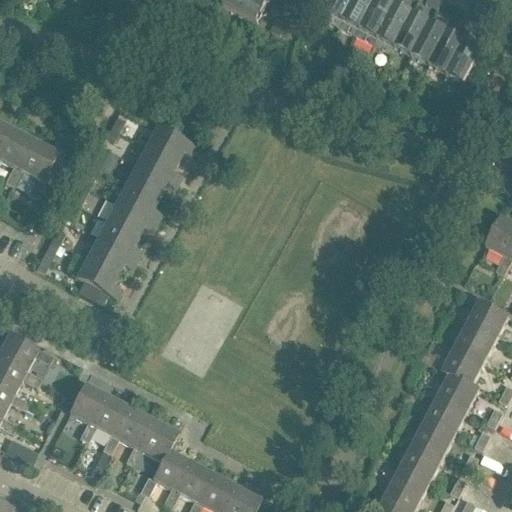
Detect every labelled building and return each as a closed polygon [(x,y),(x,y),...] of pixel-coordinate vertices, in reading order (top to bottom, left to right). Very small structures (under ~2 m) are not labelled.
[(245,0),(229,0),(229,1),(224,10),(258,29),(267,11),(247,1),(245,0)] [(245,0),(247,1),(267,11),(273,0),(245,0)] [(335,0),(327,17),(323,24),(340,33),(357,1),(356,0),(335,0)] [(356,0),(357,1),(340,33),(358,42),(378,1),(378,0),(356,0)] [(379,0),(378,0),(378,1),(358,42),(375,51),(396,8),(379,0)] [(433,0),(429,0),(429,1),(426,7),(437,13),(442,4),(433,0)] [(296,11),(287,6),(281,18),(290,22),(296,11)] [(396,8),(375,51),(392,59),(395,52),(396,52),(414,18),(396,8)] [(448,8),(444,16),(455,22),(460,14),(448,8)] [(464,16),(460,25),(473,31),(477,23),(464,16)] [(414,18),(396,52),(413,61),(431,26),(414,18)] [(277,24),(271,36),(280,40),(286,29),(277,24)] [(431,26),(413,61),(431,71),(449,36),(431,26)] [(494,32),(483,26),(478,34),(489,40),(494,32)] [(449,36),(431,71),(449,80),(466,45),(449,36)] [(466,45),(449,80),(466,88),(484,54),(466,45)] [(114,147),(124,125),(117,122),(106,143),(114,147)] [(0,154),(11,133),(0,126),(0,154)] [(197,152),(157,131),(147,150),(178,166),(183,156),(192,161),(197,152)] [(6,185),(0,195),(7,199),(11,191),(13,192),(22,175),(20,173),(35,145),(11,133),(0,154),(0,163),(13,170),(6,185)] [(22,175),(36,182),(28,197),(37,202),(46,185),(44,185),(58,158),(35,145),(20,173),(22,175)] [(178,166),(147,150),(137,168),(177,190),(182,182),(172,177),(178,166)] [(94,184),(105,163),(97,159),(86,180),(94,184)] [(177,190),(137,168),(127,187),(158,204),(164,193),(173,198),(177,190)] [(158,204),(127,187),(116,206),(157,228),(162,219),(153,214),(158,204)] [(67,217),(74,221),(85,200),(77,196),(67,217)] [(157,228),(116,206),(106,225),(138,242),(144,230),(153,235),(157,228)] [(487,252),(504,261),(496,275),(504,280),(511,264),(509,263),(511,258),(511,227),(502,223),(487,252)] [(138,242),(106,225),(96,244),(137,266),(142,257),(133,252),(138,242)] [(47,254),(55,258),(65,239),(58,235),(47,254)] [(137,266),(96,244),(86,263),(117,280),(123,269),(133,274),(137,266)] [(83,286),(77,297),(102,310),(108,299),(117,304),(122,294),(112,289),(117,280),(86,263),(76,282),(83,286)] [(468,329),(497,344),(509,322),(480,306),(468,329)] [(457,351),(447,346),(446,348),(484,369),(497,344),(468,329),(457,351)] [(36,355),(9,341),(0,357),(0,366),(25,379),(26,377),(34,362),(49,370),(53,362),(37,353),(36,355)] [(445,351),(454,355),(444,376),(479,395),(480,393),(473,390),(484,369),(446,348),(445,351)] [(421,367),(434,373),(439,362),(426,356),(421,367)] [(25,379),(0,366),(0,395),(12,402),(14,399),(21,385),(36,393),(41,385),(26,377),(25,379)] [(439,401),(429,397),(428,399),(466,419),(479,395),(444,376),(443,378),(450,381),(439,401)] [(69,418),(87,428),(79,443),(87,447),(95,432),(92,431),(108,402),(84,389),(69,418)] [(511,402),(511,393),(508,391),(499,407),(507,411),(511,402)] [(12,402),(0,395),(0,425),(0,426),(2,423),(10,408),(25,416),(29,407),(14,399),(12,402)] [(427,401),(437,406),(426,427),(454,442),(466,419),(428,399),(427,401)] [(92,431),(95,432),(110,440),(103,455),(111,459),(119,445),(116,443),(131,414),(108,402),(92,431)] [(119,445),(134,453),(126,467),(134,471),(142,457),(139,456),(155,427),(131,414),(116,443),(119,445)] [(503,418),(495,414),(487,429),(495,434),(503,418)] [(0,426),(0,425),(0,432),(12,439),(16,431),(2,423),(0,426)] [(139,456),(142,457),(161,468),(168,456),(169,457),(179,440),(155,427),(139,456)] [(415,448),(405,443),(404,445),(441,465),(454,442),(426,427),(415,448)] [(491,441),(483,437),(475,452),(483,457),(491,441)] [(403,447),(413,452),(402,473),(430,487),(441,465),(404,445),(403,447)] [(32,471),(38,459),(24,452),(18,465),(32,471)] [(155,487),(170,495),(163,510),(166,511),(171,511),(178,500),(177,499),(193,469),(169,457),(168,456),(161,468),(152,485),(147,482),(139,497),(147,502),(155,487)] [(479,464),(471,460),(463,475),(471,480),(479,464)] [(178,500),(193,508),(190,511),(201,511),(200,511),(216,482),(193,469),(177,499),(178,500)] [(391,494),(381,489),(380,491),(417,511),(430,487),(402,473),(391,494)] [(201,511),(229,511),(239,494),(216,482),(200,511),(201,511)] [(467,488),(459,483),(451,498),(459,503),(467,488)] [(378,493),(389,499),(381,511),(416,511),(417,511),(380,491),(378,493)] [(229,511),(258,511),(262,506),(239,494),(229,511)]
